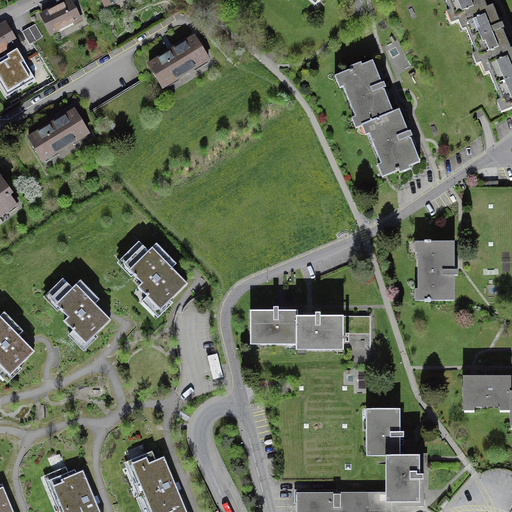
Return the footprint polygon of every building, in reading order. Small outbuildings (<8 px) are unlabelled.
[(104,0),(109,10),(131,0),(104,0)] [(464,22),(492,10),(487,0),(451,0),(455,8),(449,11),(455,26),(464,22)] [(71,2),(41,17),(51,38),(82,23),(71,2)] [(494,9),(492,10),(464,22),(477,50),(470,53),(475,64),(511,48),(511,37),(507,26),(503,28),(494,9)] [(20,51),(26,47),(18,34),(13,37),(4,22),(0,24),(0,52),(2,51),(7,58),(20,51)] [(29,30),(37,43),(43,39),(35,26),(29,30)] [(30,47),(37,43),(29,30),(22,34),(30,47)] [(194,40),(149,68),(166,96),(211,68),(194,40)] [(511,48),(475,64),(481,79),(490,75),(506,111),(511,108),(511,48)] [(0,62),(0,83),(8,98),(37,81),(20,51),(7,58),(0,62)] [(359,132),(366,129),(398,116),(377,65),(366,70),(364,65),(356,68),(358,74),(341,81),(345,91),(348,90),(360,119),(355,122),(359,132)] [(140,78),(91,107),(101,124),(151,95),(140,78)] [(77,111),(29,140),(45,166),(92,137),(77,111)] [(404,113),(398,116),(366,129),(370,138),(374,136),(386,165),(380,168),(386,182),(399,176),(401,181),(415,175),(414,171),(426,166),(404,113)] [(6,177),(0,181),(0,222),(25,208),(6,177)] [(145,248),(126,267),(142,283),(138,287),(160,310),(187,284),(176,272),(172,268),(176,264),(156,244),(148,251),(145,248)] [(456,245),(417,246),(417,303),(457,303),(456,245)] [(80,280),(72,288),(69,285),(53,302),(68,317),(64,321),(86,344),(111,320),(103,312),(95,304),(99,300),(80,280)] [(283,308),(277,308),(277,312),(255,312),(255,347),(300,347),(300,317),(300,313),(283,313),(283,308)] [(0,365),(10,375),(34,351),(27,343),(19,335),(23,331),(4,312),(0,316),(0,365)] [(318,317),(300,317),(300,347),(300,350),(347,351),(347,319),(327,319),(327,313),(318,313),(318,317)] [(370,319),(347,319),(347,351),(370,351),(370,319)] [(217,354),(207,356),(213,379),(223,377),(217,354)] [(511,378),(467,378),(466,412),(511,412),(511,378)] [(405,412),(371,412),(371,455),(391,455),(405,455),(405,412)] [(405,455),(391,455),(391,495),(391,503),(427,503),(427,455),(405,455)] [(146,511),(167,511),(184,505),(175,484),(164,456),(141,466),(142,468),(133,472),(143,495),(140,496),(146,511)] [(100,511),(95,500),(83,470),(61,479),(62,482),(52,486),(62,509),(59,510),(59,511),(100,511)] [(0,511),(13,511),(2,484),(0,484),(0,511)] [(386,511),(387,492),(297,492),(297,511),(386,511)]
